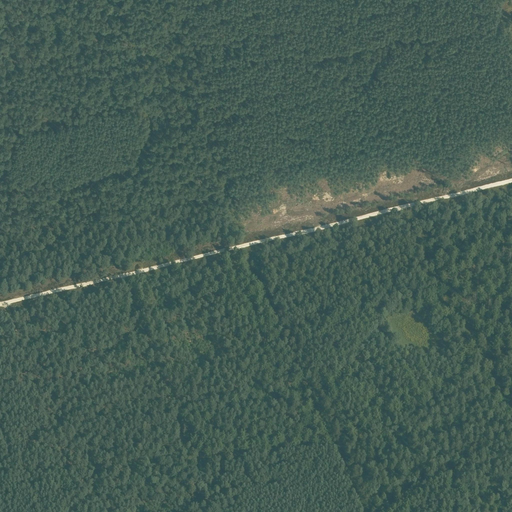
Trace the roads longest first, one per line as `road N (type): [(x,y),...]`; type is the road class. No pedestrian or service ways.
road 1 (track): [(0,304),(511,180)]
road 2 (track): [(0,476),(336,446)]
road 3 (track): [(336,446),(511,343)]
